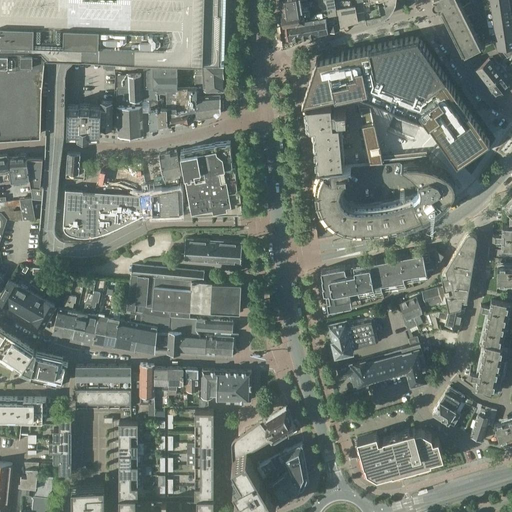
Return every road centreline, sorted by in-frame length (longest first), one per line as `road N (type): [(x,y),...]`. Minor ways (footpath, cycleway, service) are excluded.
road 1 (residential): [(0,310),(53,338),(141,357),(232,361),(298,352)]
road 2 (residential): [(266,119),(133,147),(0,145)]
road 3 (residential): [(291,322),(431,283),(460,233),(453,218)]
road 4 (residential): [(448,376),(462,359),(477,288),(486,221),(478,201)]
road 5 (residential): [(453,218),(415,235),(280,259)]
road 6 (residential): [(260,60),(428,8)]
road 7 (residential): [(338,495),(298,352)]
road 8 (secondary): [(511,475),(367,509)]
road 9 (residential): [(280,259),(266,119)]
road 10 (residential): [(428,8),(460,65),(504,109)]
